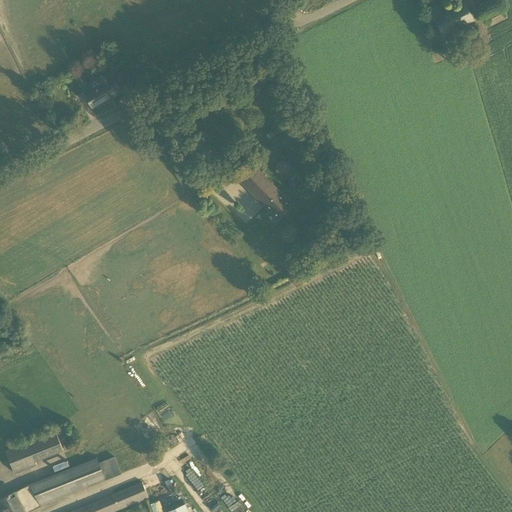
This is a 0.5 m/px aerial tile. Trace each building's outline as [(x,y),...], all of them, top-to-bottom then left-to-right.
[(443,35),(474,20),(466,3),(435,19),(443,35)] [(488,26),(506,17),(500,5),(482,13),(488,26)] [(109,69),(116,65),(109,52),(102,56),(109,69)] [(73,72),(80,85),(87,81),(80,68),(73,72)] [(93,108),(121,91),(109,71),(98,79),(101,84),(84,94),(93,108)] [(293,205),(248,160),(234,174),(228,167),(211,183),(218,191),(236,175),(278,219),(293,205)] [(65,428),(56,431),(64,450),(72,447),(65,428)] [(6,451),(15,474),(37,465),(35,461),(64,450),(56,431),(6,451)] [(28,511),(105,478),(96,458),(23,488),(15,492),(0,500),(0,502),(4,511),(28,511)] [(223,477),(219,479),(226,492),(230,490),(223,477)] [(114,511),(149,497),(142,482),(71,511),(114,511)] [(188,511),(185,503),(167,511),(166,511),(188,511)]
